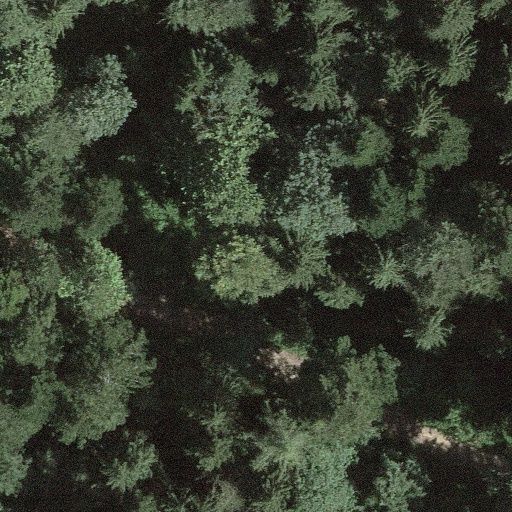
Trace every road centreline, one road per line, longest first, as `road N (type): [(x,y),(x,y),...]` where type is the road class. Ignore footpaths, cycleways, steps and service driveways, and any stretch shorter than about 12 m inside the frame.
road 1 (track): [(0,235),(511,471)]
road 2 (track): [(31,0),(204,330)]
